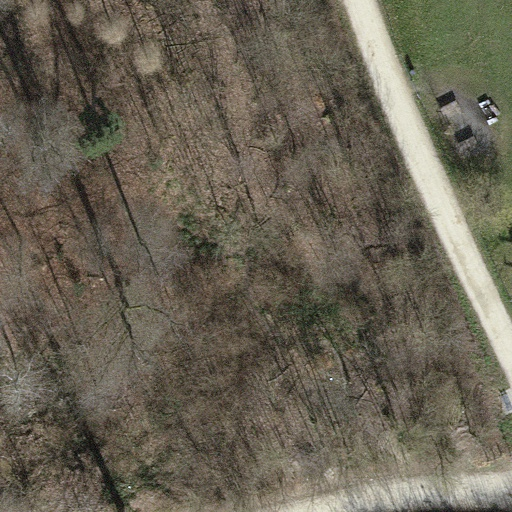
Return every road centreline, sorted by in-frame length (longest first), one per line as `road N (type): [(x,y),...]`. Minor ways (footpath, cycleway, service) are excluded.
road 1 (track): [(511,361),(360,0)]
road 2 (track): [(511,489),(407,490),(297,511)]
